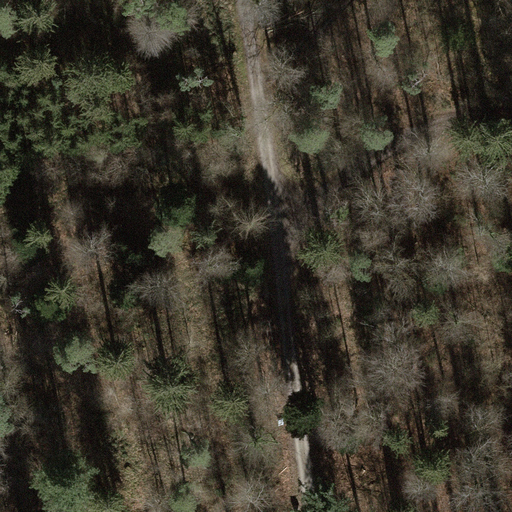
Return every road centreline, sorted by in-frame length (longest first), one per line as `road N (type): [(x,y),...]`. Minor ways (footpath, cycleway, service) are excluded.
road 1 (track): [(248,0),(281,230),(308,511)]
road 2 (track): [(281,230),(403,133),(511,117)]
